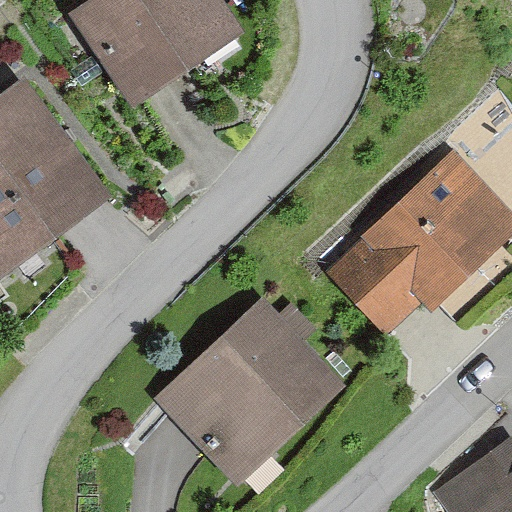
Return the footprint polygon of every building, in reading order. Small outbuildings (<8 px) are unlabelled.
[(275,32),(251,0),(129,0),(93,26),(158,116),(275,32)] [(123,194),(39,78),(0,105),(0,239),(20,267),(123,194)] [(511,188),(456,134),(335,260),(425,347),(511,257),(511,188)] [(283,300),(179,408),(265,491),(369,383),(283,300)] [(511,511),(511,454),(461,495),(474,511),(511,511)]
